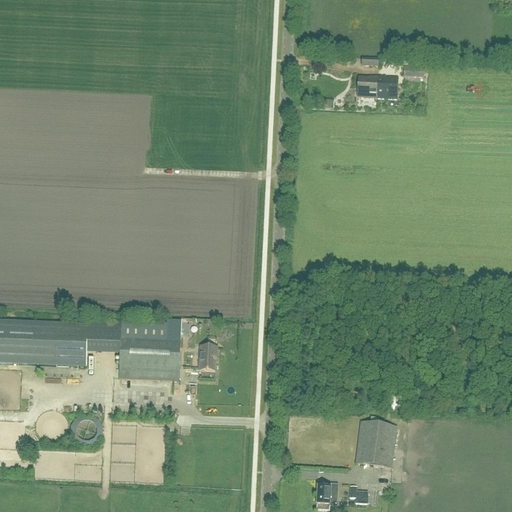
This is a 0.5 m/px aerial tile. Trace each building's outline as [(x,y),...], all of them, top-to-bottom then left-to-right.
[(425,77),(426,68),(410,66),(409,76),(425,77)] [(397,102),(398,80),(375,78),(375,80),(359,79),(358,99),(397,102)] [(334,103),(334,102),(322,101),(321,109),(334,110),(334,103)] [(0,324),(0,366),(87,370),(88,327),(0,324)] [(167,327),(121,325),(119,381),(179,383),(181,340),(167,340),(167,327)] [(217,359),(218,349),(200,348),(199,372),(215,373),(216,359),(217,359)] [(356,466),(391,471),(397,429),(362,424),(356,466)] [(331,489),(318,489),(317,507),(330,507),(337,507),(338,487),(331,487),(331,489)] [(360,488),(352,488),(351,488),(351,500),(360,500),(360,488)]
